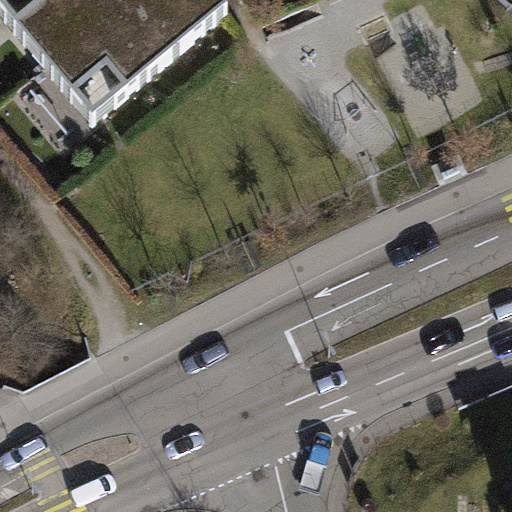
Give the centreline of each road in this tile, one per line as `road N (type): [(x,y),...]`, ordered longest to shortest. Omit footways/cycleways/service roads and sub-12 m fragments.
road 1 (tertiary): [(262,387),(129,412),(0,468)]
road 2 (tertiary): [(262,387),(511,276)]
road 3 (tertiary): [(84,511),(159,474),(262,387)]
road 4 (residential): [(262,387),(290,511)]
